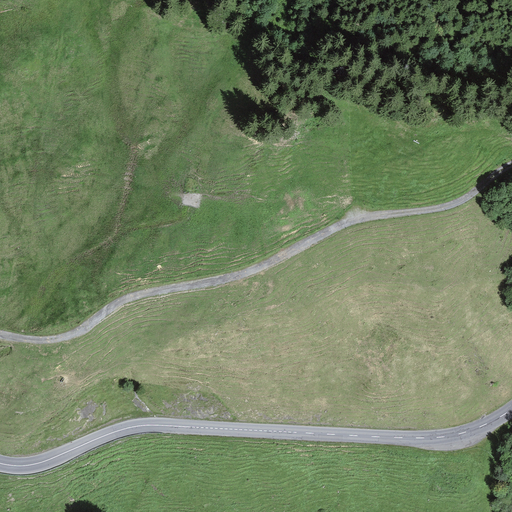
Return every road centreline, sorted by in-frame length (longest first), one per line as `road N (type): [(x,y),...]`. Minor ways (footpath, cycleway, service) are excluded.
road 1 (track): [(0,333),(56,338),(128,296),(238,275),(360,218),(455,203),(511,165)]
road 2 (tertiary): [(0,462),(35,463),(140,425),(418,437),(468,430),(511,408)]
